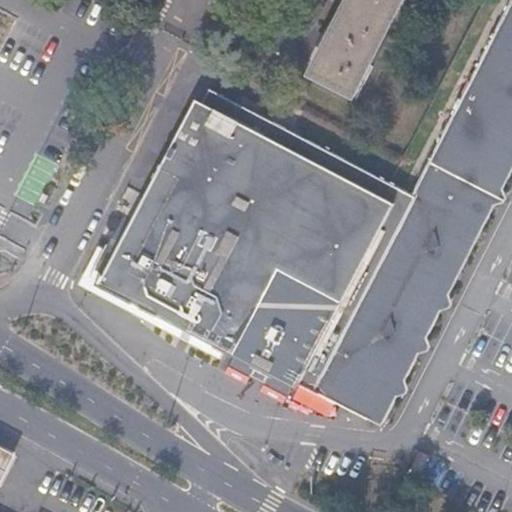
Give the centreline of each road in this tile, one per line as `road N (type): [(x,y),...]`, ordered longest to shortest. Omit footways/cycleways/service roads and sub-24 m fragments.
road 1 (primary): [(269,506),(66,308),(36,293)]
road 2 (residential): [(36,293),(173,33)]
road 3 (primary): [(208,472),(0,343)]
road 4 (primary): [(0,408),(179,511)]
